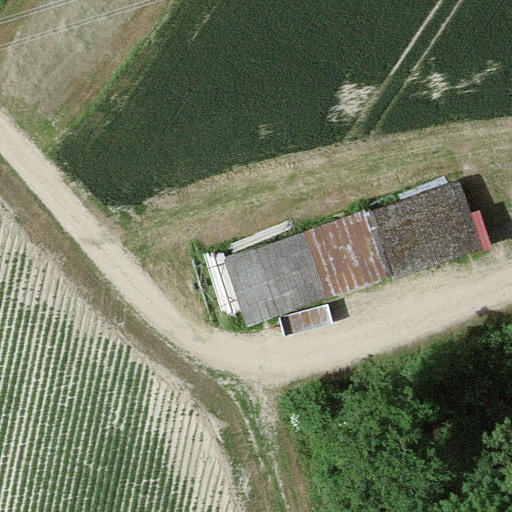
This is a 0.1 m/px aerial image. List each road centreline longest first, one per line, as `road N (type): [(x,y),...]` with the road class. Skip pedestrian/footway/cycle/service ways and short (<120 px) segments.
road 1 (track): [(0,131),(147,294),(226,351),(264,361),(511,281)]
road 2 (track): [(264,361),(298,511)]
